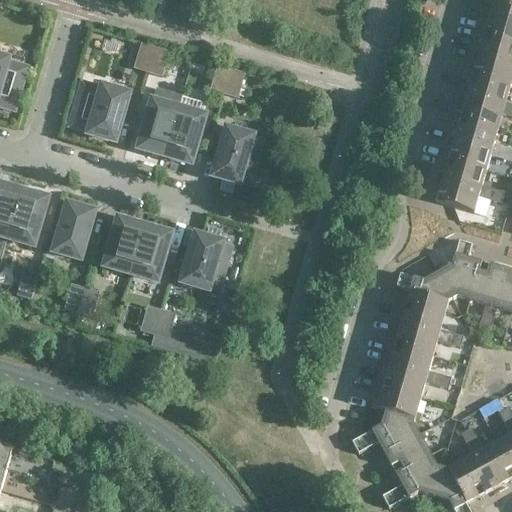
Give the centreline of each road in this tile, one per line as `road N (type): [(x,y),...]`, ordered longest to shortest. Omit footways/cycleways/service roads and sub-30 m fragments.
road 1 (residential): [(452,0),(401,169),(399,232),(375,267),(332,420)]
road 2 (residential): [(207,208),(31,157)]
road 3 (residential): [(74,0),(31,157)]
